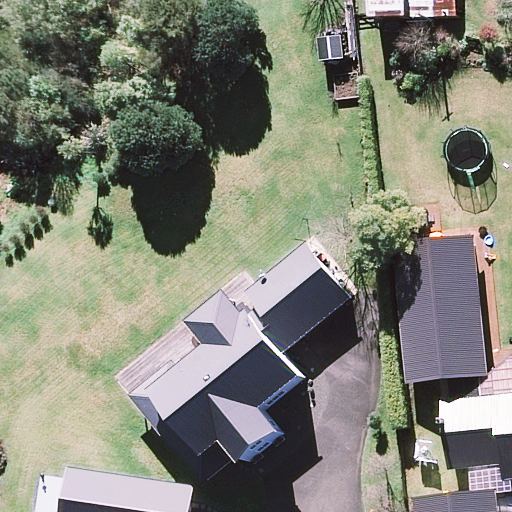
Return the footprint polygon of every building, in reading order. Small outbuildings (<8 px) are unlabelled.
[(462,0),(381,0),(381,20),(463,19),(462,0)] [(367,305),(317,244),(245,303),(241,298),(203,329),(218,349),(185,376),(172,360),(129,395),(213,497),(238,476),(248,489),(305,443),(286,419),(326,386),(303,358),(367,305)] [(511,370),(504,371),(506,399),(455,404),(462,474),(484,471),(486,484),(511,481),(511,370)] [(464,511),(463,485),(421,486),(422,511),(464,511)] [(197,511),(55,492),(52,511),(197,511)]
